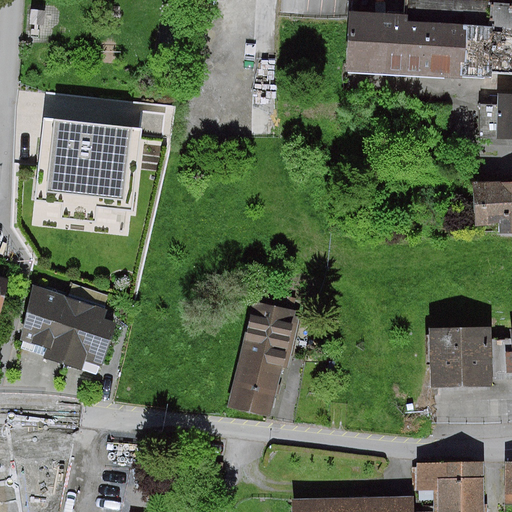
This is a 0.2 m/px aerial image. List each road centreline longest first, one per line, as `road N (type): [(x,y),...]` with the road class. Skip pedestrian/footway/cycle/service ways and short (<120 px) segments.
road 1 (residential): [(0,405),(412,452),(511,449)]
road 2 (residential): [(5,198),(13,0)]
